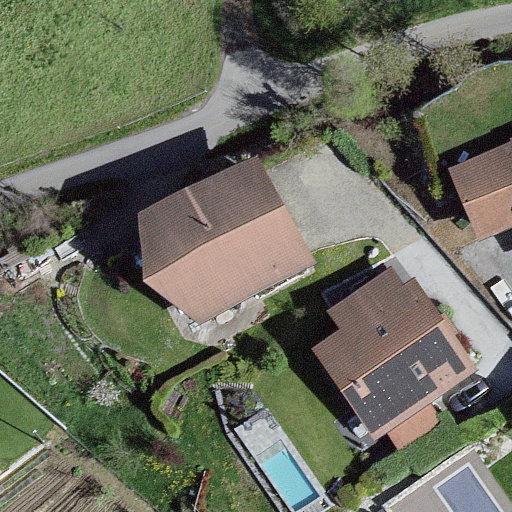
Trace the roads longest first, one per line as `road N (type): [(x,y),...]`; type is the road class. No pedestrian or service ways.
road 1 (unclassified): [(511,15),(427,36),(233,116),(0,190)]
road 2 (unknown): [(511,351),(485,338),(392,248)]
